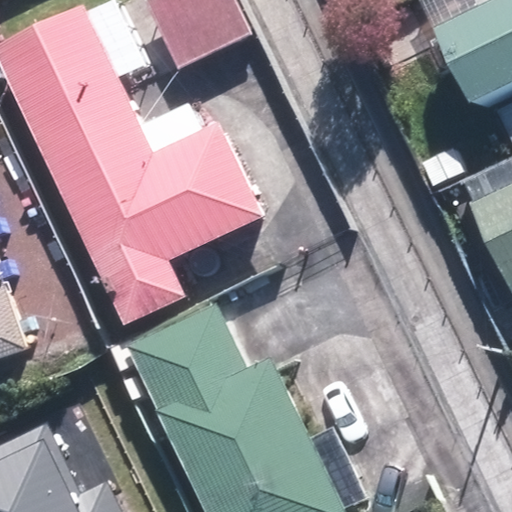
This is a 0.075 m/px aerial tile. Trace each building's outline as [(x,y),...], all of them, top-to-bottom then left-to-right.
[(186,78),(261,42),(241,0),(169,0),(154,7),(186,78)] [(511,0),(472,0),(481,16),(511,1),(511,0)] [(473,114),(511,95),(511,3),(437,39),(473,114)] [(3,60),(134,336),(194,307),(177,271),(272,226),(228,130),(163,160),(94,15),(3,60)] [(511,153),(511,152),(511,108),(494,117),(511,153)] [(468,174),(456,149),(423,165),(435,190),(468,174)] [(511,189),(475,207),(511,285),(511,189)] [(0,357),(36,344),(0,244),(0,357)] [(246,369),(215,306),(130,346),(160,410),(159,410),(207,511),(344,511),(271,357),(246,369)] [(0,511),(118,511),(105,486),(77,500),(43,430),(0,451),(0,511)]
